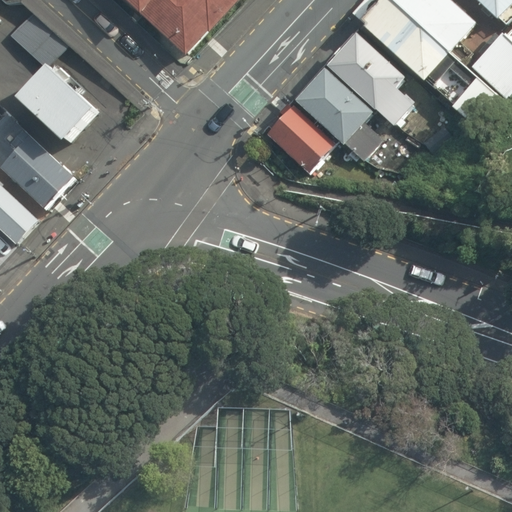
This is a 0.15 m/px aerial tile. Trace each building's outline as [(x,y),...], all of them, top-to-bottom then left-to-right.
[(126,0),(189,58),(242,0),(126,0)] [(480,27),(449,0),(386,0),(383,4),(380,4),(376,5),(373,7),(371,10),(370,14),(369,18),(368,21),(364,25),(369,29),(367,31),(427,85),(480,27)] [(511,8),(511,0),(474,0),(500,22),(511,8)] [(32,15),(13,37),(48,69),(68,48),(32,15)] [(511,96),(511,43),(506,38),(504,37),(502,39),(497,35),(480,53),(485,58),(474,70),(507,100),(510,97),(511,98),(511,96)] [(360,38),(331,70),(397,128),(416,107),(398,92),(408,81),(386,61),(387,60),(383,56),(381,57),(360,38)] [(99,111),(52,68),(22,101),(68,145),(99,111)] [(378,116),(328,72),(298,105),(347,149),(349,147),(367,163),(386,141),(369,126),(378,116)] [(501,99),(479,80),(454,110),(476,128),(501,99)] [(287,119),(270,137),(312,175),(337,149),(290,106),(282,114),(287,119)] [(11,115),(0,125),(0,165),(50,213),(81,181),(11,115)] [(0,226),(20,246),(43,222),(0,182),(0,226)]
